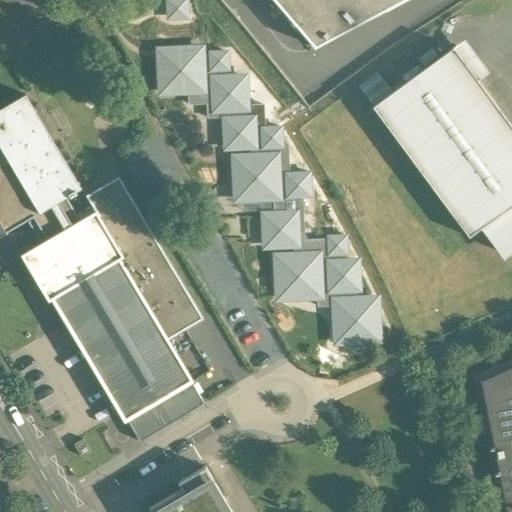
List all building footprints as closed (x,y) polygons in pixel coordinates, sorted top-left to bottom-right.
[(186,0),(163,0),(165,22),(188,21),(186,0)] [(276,0),(318,50),(404,0),(276,0)] [(204,45),(153,47),(156,97),(187,96),(187,105),(206,105),(207,118),(220,118),(222,151),(249,150),(249,153),(229,154),(232,203),(272,202),(273,211),(259,212),(261,251),(293,249),(292,252),(271,253),(274,303),(316,301),(317,307),(330,307),(332,347),(381,346),(378,295),(362,294),(359,258),(347,258),(346,235),(325,236),(325,240),(304,241),(302,198),(310,197),(309,172),(289,173),(287,143),(281,144),(281,127),(264,127),(263,106),(248,106),(247,74),(230,75),(228,50),(207,51),(207,56),(205,56),(204,45)] [(511,129),(452,49),(372,108),(468,238),(483,227),(511,205),(511,129)] [(80,189),(24,95),(0,109),(0,149),(7,160),(0,164),(0,224),(6,234),(32,218),(46,241),(95,212),(90,205),(75,214),(66,198),(68,196),(69,198),(75,194),(75,193),(80,189)] [(203,319),(123,185),(90,205),(95,212),(122,257),(119,259),(168,340),(203,319)] [(511,205),(483,227),(504,256),(511,249),(511,205)] [(122,257),(95,212),(46,241),(21,256),(48,302),(51,299),(124,422),(126,421),(190,383),(192,382),(168,340),(119,259),(122,257)] [(511,511),(511,361),(496,368),(495,368),(495,369),(474,378),(474,377),(473,378),(472,378),(473,380),(478,406),(478,407),(484,434),(483,434),(483,435),(484,435),(489,461),(488,461),(489,462),(494,486),(493,486),(494,488),(499,511),(498,511),(511,511)] [(190,383),(126,421),(139,442),(203,404),(190,383)] [(82,440),(73,445),(80,457),(89,452),(82,440)] [(230,511),(204,467),(177,483),(181,489),(148,509),(149,511),(230,511)]
